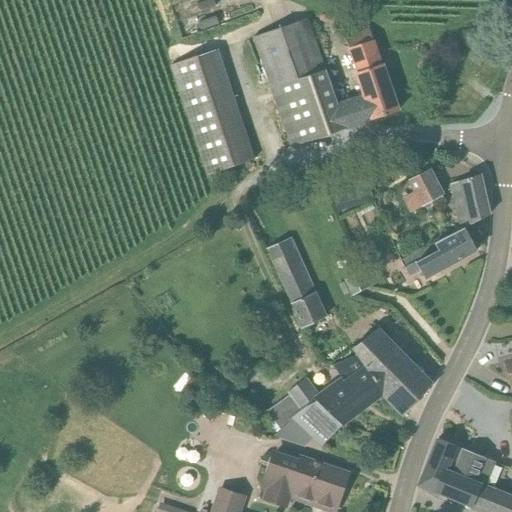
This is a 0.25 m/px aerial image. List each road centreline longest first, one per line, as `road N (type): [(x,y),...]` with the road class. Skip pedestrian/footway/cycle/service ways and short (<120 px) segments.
road 1 (unclassified): [(284,310),(232,191),(295,158),(370,135),(503,143)]
road 2 (unclassified): [(398,511),(426,425),(491,286),(503,143)]
